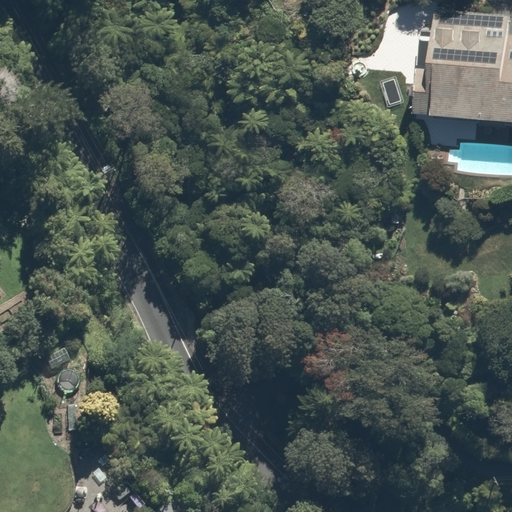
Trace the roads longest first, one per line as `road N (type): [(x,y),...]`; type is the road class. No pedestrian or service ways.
road 1 (residential): [(0,40),(75,138),(208,413),(302,511)]
road 2 (unknown): [(208,413),(269,384),(319,382),(377,407),(448,461),(486,478),(511,478)]
